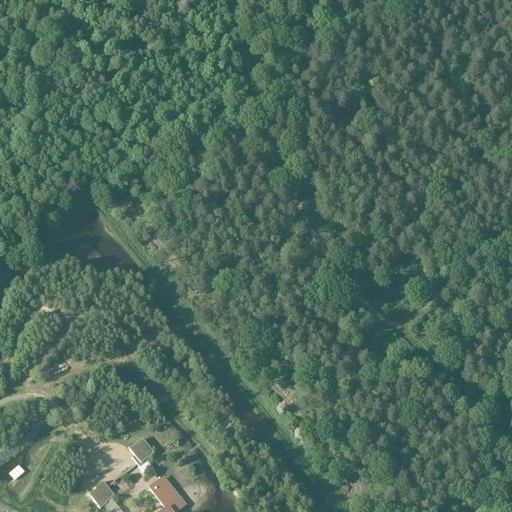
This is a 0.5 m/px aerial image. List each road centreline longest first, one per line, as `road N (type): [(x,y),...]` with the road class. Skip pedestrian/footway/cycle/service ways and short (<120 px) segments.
road 1 (track): [(234,0),(251,87),(293,199),(326,258),(412,349),(511,415)]
road 2 (track): [(22,396),(27,375),(71,323),(120,315),(191,385),(284,511)]
road 3 (track): [(0,278),(86,207),(98,187),(248,71)]
road 4 (track): [(116,360),(145,377),(213,454),(247,470)]
road 5 (track): [(511,229),(397,335)]
road 6 (track): [(8,400),(22,322),(43,309),(76,320)]
road 7 (track): [(39,398),(51,380),(116,360),(147,336)]
